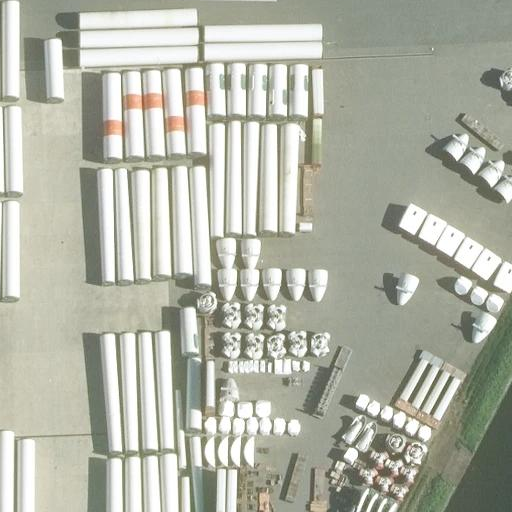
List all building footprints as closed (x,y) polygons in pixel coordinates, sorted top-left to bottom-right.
[(191,291),(247,287),(238,153),(149,159),(156,267),(189,265),(190,277),(191,291)] [(247,307),(174,310),(180,444),(246,441),(242,357),(312,354),(311,330),(248,333),(247,307)] [(380,350),(360,400),(467,398),(485,353),(417,326),(389,327),(410,335),(401,356),(401,354),(380,354),(380,350)] [(37,410),(38,421),(121,418),(120,406),(37,410)] [(241,511),(240,475),(180,477),(180,511),(241,511)]
